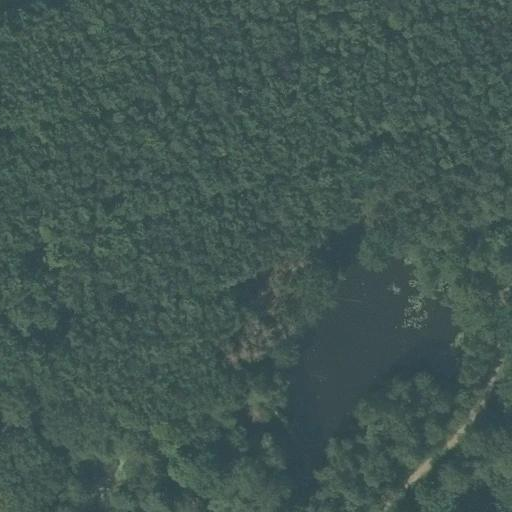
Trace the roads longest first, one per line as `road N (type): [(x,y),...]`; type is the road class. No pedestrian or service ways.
road 1 (track): [(511,276),(500,347),(476,409),(380,511)]
road 2 (track): [(191,511),(153,432),(136,416),(0,377)]
